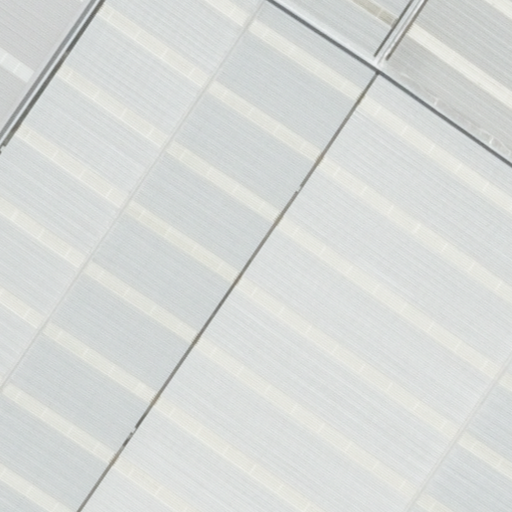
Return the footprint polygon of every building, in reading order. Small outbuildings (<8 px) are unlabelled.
[(0,511),(45,511),(379,11),(362,0),(53,0),(0,81),(0,511)] [(0,0),(0,81),(53,0),(0,0)] [(362,0),(379,11),(386,0),(362,0)] [(511,0),(386,0),(379,11),(511,98),(511,0)] [(511,511),(511,98),(379,11),(45,511),(511,511)]
